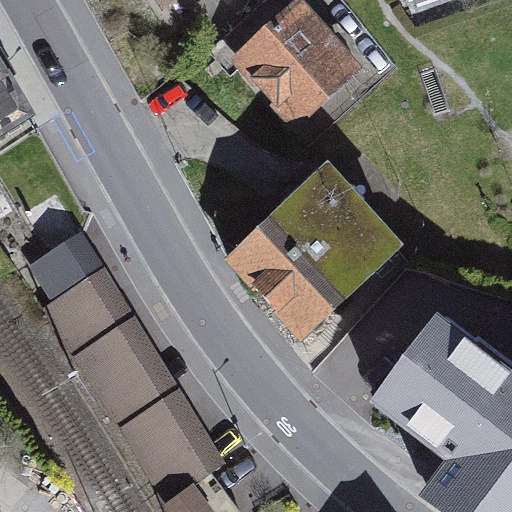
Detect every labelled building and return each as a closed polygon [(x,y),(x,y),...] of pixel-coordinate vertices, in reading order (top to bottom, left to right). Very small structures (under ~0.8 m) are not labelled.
[(286,0),(230,52),(296,123),(365,60),(309,0),(286,0)] [(0,129),(38,107),(0,45),(0,129)] [(238,261),(308,343),(392,256),(313,176),(238,261)] [(42,306),(176,511),(244,511),(212,470),(227,461),(82,229),(31,263),(53,301),(42,306)] [(426,479),(469,511),(511,511),(511,350),(437,295),(369,386),(451,446),(426,479)]
